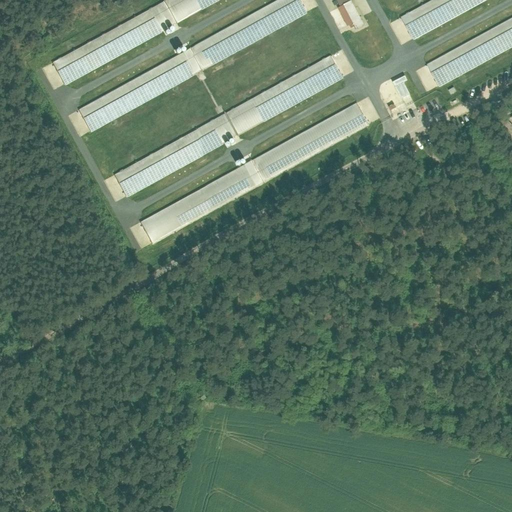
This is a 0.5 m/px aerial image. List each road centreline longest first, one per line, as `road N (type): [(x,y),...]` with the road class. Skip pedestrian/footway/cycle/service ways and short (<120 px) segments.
road 1 (track): [(250,0),(58,107),(120,219),(511,2)]
road 2 (unclassified): [(0,362),(437,122)]
road 3 (track): [(372,0),(437,122),(511,81)]
road 4 (track): [(317,0),(398,143)]
